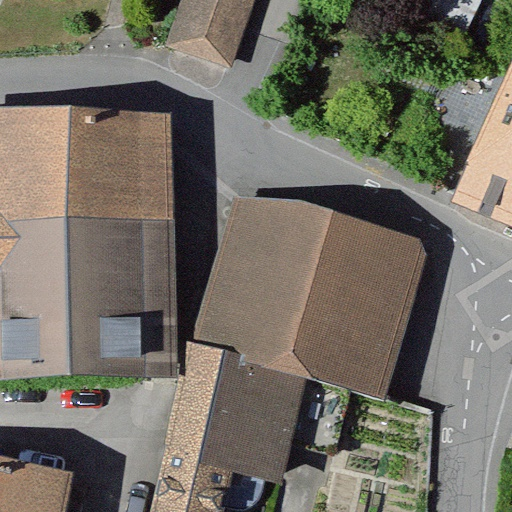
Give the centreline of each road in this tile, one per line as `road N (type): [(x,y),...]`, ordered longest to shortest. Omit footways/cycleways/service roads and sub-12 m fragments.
road 1 (residential): [(221,126),(410,211),(502,285)]
road 2 (residential): [(502,285),(479,333),(464,396),(460,511)]
road 3 (residential): [(0,82),(123,81),(166,94),(221,126)]
road 4 (residential): [(282,0),(221,126)]
